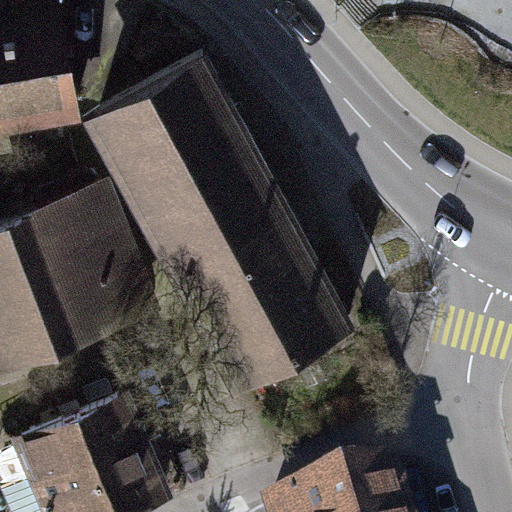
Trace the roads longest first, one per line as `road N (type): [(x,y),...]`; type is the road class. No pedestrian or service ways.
road 1 (tertiary): [(256,0),(416,174),(511,244)]
road 2 (residential): [(466,397),(191,511)]
road 3 (residential): [(511,244),(478,334),(466,397)]
